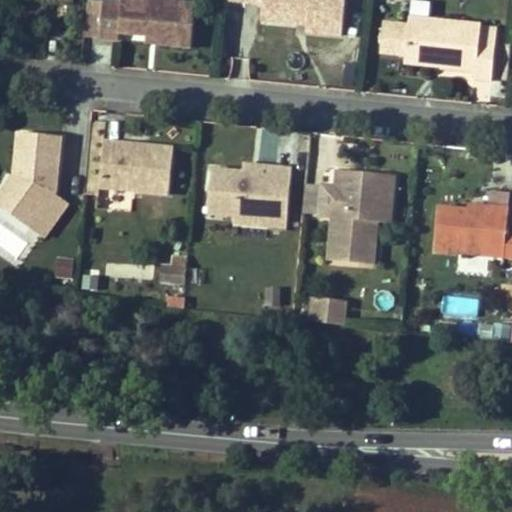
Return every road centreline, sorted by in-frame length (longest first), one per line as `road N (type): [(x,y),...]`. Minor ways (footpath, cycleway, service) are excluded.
road 1 (residential): [(511,127),(0,71)]
road 2 (secondary): [(511,458),(0,417)]
